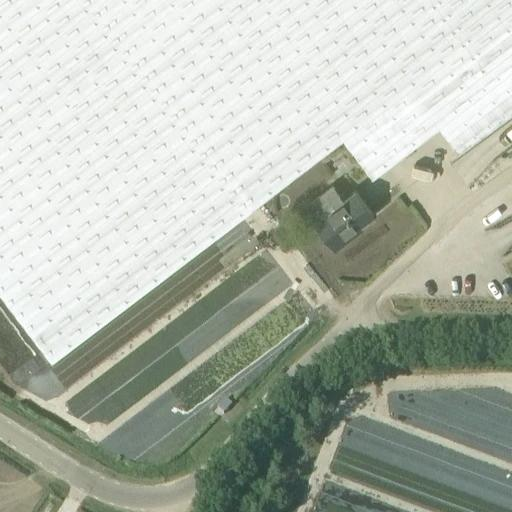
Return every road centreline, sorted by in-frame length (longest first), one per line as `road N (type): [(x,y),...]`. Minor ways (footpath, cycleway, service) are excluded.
road 1 (tertiary): [(340,348),(292,384),(195,491),(170,500),(99,490),(0,428)]
road 2 (unclassified): [(511,178),(454,223),(340,348)]
road 3 (tertiary): [(511,346),(359,339),(340,348)]
